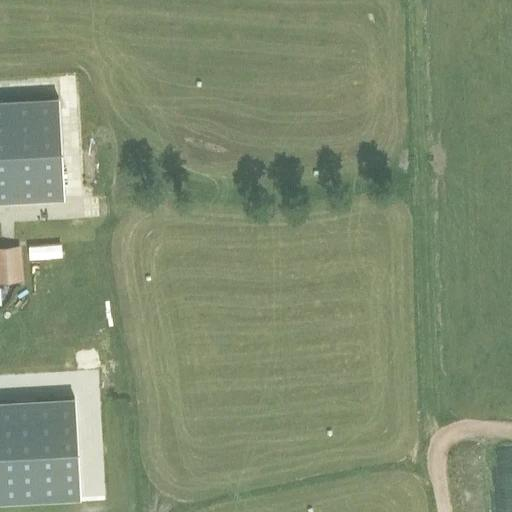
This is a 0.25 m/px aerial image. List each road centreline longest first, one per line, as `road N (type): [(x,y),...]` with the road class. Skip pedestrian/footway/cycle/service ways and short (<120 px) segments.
road 1 (track): [(444,443),(407,0)]
road 2 (track): [(82,198),(204,213),(420,194)]
